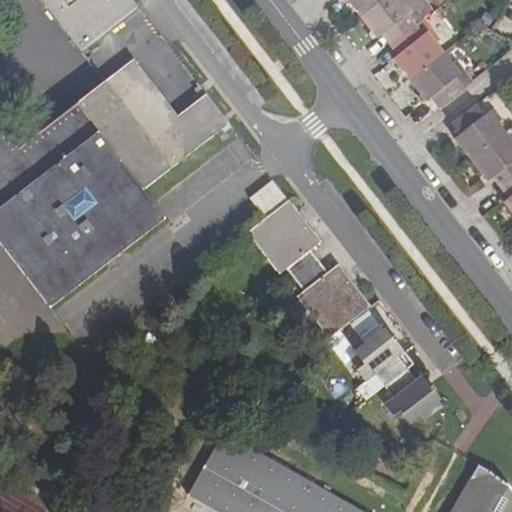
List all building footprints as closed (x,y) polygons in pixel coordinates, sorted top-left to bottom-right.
[(0,0),(0,249),(46,310),(161,222),(137,192),(227,123),(199,86),(193,90),(198,98),(171,117),(128,62),(101,83),(15,147),(0,128),(0,0),(37,0),(79,54),(139,9),(132,0),(0,0)] [(348,0),(361,17),(383,0),(348,0)] [(424,19),(434,12),(425,0),(383,0),(361,17),(378,39),(382,35),(390,46),(424,19)] [(393,58),(410,80),(445,53),(437,43),(442,40),(432,28),(424,19),(390,46),(398,55),(393,58)] [(432,98),(440,109),(474,82),(457,60),(453,63),(445,53),(410,80),(427,102),(432,98)] [(455,139),(472,160),(507,133),(498,123),(503,120),(494,109),(486,115),(478,104),(451,124),(460,135),(455,139)] [(493,178),(501,188),(511,178),(511,139),(507,133),(472,160),(489,182),(493,178)] [(511,178),(501,188),(509,198),(504,201),(511,211),(511,178)] [(326,273),(309,249),(319,242),(288,201),(272,181),(250,199),(265,219),(246,233),(277,274),(286,267),(304,291),(295,297),(327,339),(369,306),(337,265),(326,273)] [(415,416),(421,422),(440,408),(434,401),(436,399),(431,392),(433,390),(430,386),(427,386),(420,377),(414,381),(395,358),(401,353),(394,343),(396,340),(393,337),(389,337),(384,330),(381,333),(376,325),(357,340),(363,348),(353,355),(361,366),(356,370),(365,381),(372,376),(381,388),(389,401),(383,405),(392,416),(396,412),(406,423),(415,416)] [(365,511),(223,431),(187,494),(219,511),(365,511)] [(511,511),(511,490),(504,486),(495,479),(497,477),(489,472),(490,470),(478,464),(450,511),(511,511)]
